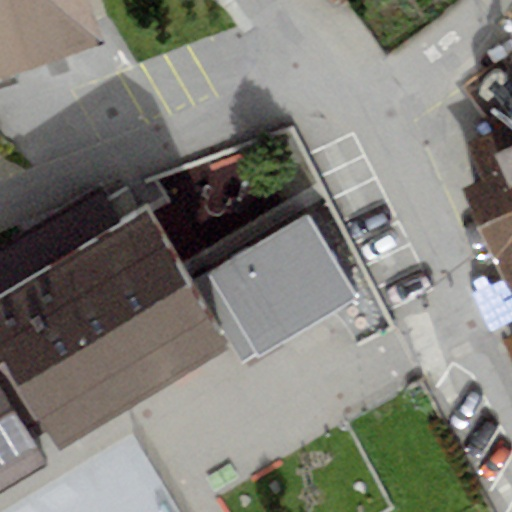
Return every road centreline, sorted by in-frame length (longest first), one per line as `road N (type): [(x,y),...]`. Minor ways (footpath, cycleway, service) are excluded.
road 1 (residential): [(0,201),(328,79)]
road 2 (residential): [(328,79),(371,105),(471,323)]
